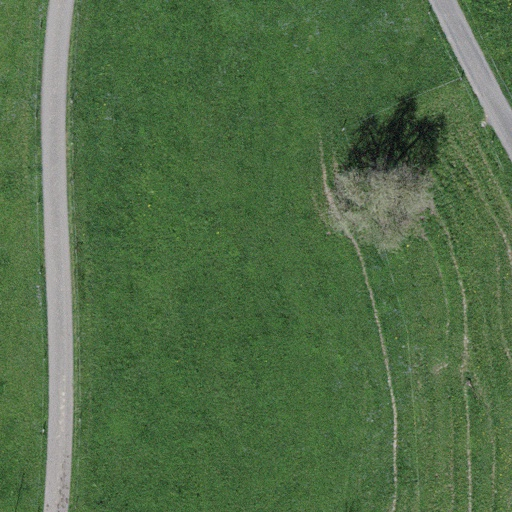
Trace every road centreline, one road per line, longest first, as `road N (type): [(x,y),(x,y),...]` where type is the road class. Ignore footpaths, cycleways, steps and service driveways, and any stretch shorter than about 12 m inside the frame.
road 1 (track): [(63,0),(53,109),(62,365),(56,511)]
road 2 (track): [(511,130),(443,0)]
